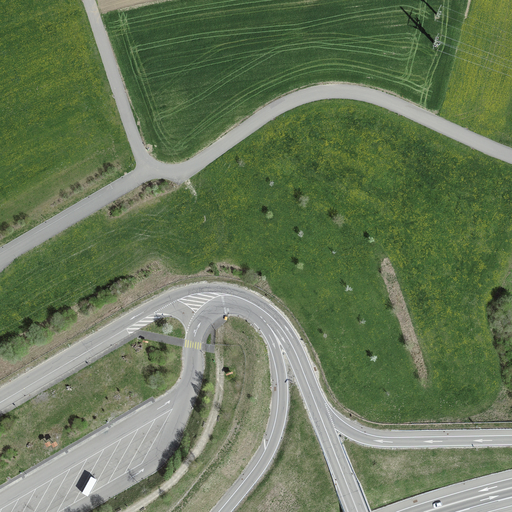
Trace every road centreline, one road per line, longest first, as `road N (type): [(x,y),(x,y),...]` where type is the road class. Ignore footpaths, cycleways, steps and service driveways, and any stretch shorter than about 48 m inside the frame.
road 1 (unclassified): [(511,158),(383,100),(329,90),(265,114),(186,167),(147,168)]
road 2 (trunk): [(259,312),(278,357),(281,409),(265,458),(223,511)]
road 3 (trunk): [(511,440),(391,442),(319,414)]
road 4 (unclassified): [(147,168),(88,0)]
road 5 (unclassified): [(147,168),(0,263)]
road 6 (trunk): [(259,312),(287,338),(319,414)]
